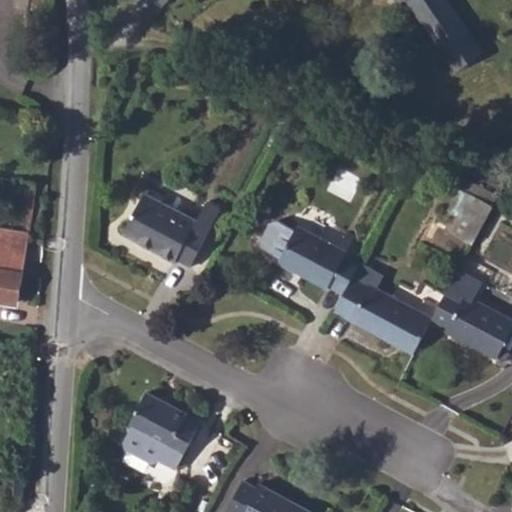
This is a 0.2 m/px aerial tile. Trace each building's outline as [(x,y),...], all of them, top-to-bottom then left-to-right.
[(399,0),(400,0),(410,0),(456,68),(483,50),(450,0),(399,0)] [(148,184),(126,226),(178,254),(180,250),(193,258),(212,222),(198,216),(198,211),(148,184)] [(459,212),(453,231),(480,240),(493,201),(459,190),(452,210),(459,212)] [(330,273),(344,282),(353,267),(361,252),(337,238),(337,233),(301,213),(298,217),(280,207),(274,209),(262,230),(264,236),(282,246),(279,250),(327,276),(330,273)] [(0,246),(27,251),(30,233),(0,228),(0,246)] [(27,251),(0,246),(0,303),(20,307),(27,251)] [(464,262),(455,279),(478,293),(487,276),(464,262)] [(344,282),(335,301),(419,346),(436,313),(353,267),(344,282)] [(455,279),(436,313),(502,351),(511,332),(511,311),(478,293),(455,279)] [(186,405),(146,382),(126,415),(129,417),(122,430),(124,438),(148,452),(156,450),(173,459),(180,446),(198,415),(185,407),(186,405)] [(238,472),(223,501),(242,511),(304,511),(309,504),(255,474),(252,479),(238,472)] [(15,478),(14,497),(24,498),(24,478),(15,478)]
